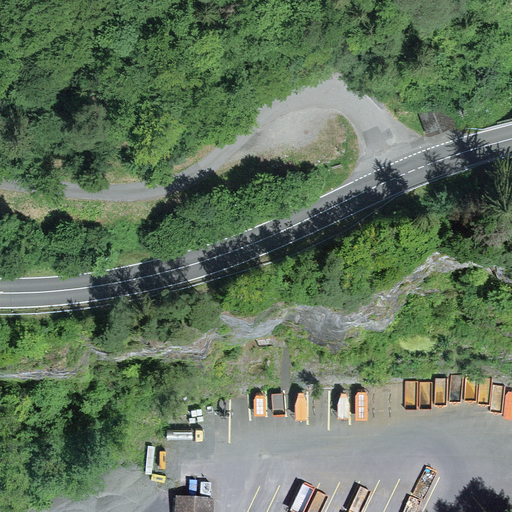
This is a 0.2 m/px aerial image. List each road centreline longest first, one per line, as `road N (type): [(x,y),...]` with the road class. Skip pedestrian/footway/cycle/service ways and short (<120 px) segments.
road 1 (secondary): [(511,131),(394,173),(200,261),(94,285),(0,293)]
road 2 (track): [(394,173),(369,119),(331,94),(300,97),(206,168),(147,190),(0,180)]
